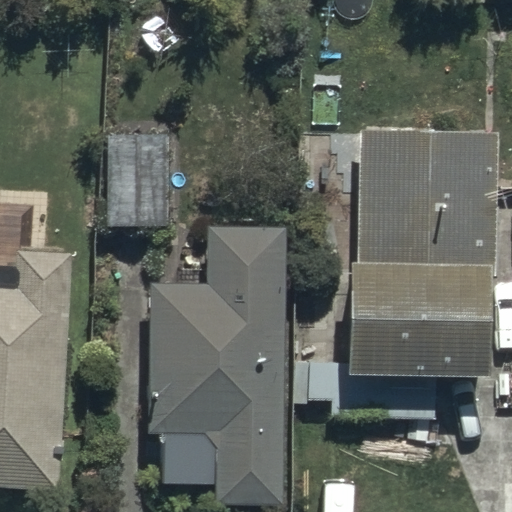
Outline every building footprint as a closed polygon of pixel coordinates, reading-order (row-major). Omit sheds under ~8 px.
[(44,26),(43,0),(0,0),(1,27),(44,26)] [(97,212),(166,213),(167,114),(98,114),(97,212)] [(433,418),(434,362),(481,362),(483,115),(340,114),(338,349),(295,348),(294,416),(433,418)] [(138,409),(156,409),(156,465),(195,465),(195,482),(271,482),(274,204),(198,204),(197,261),(139,260),(138,409)] [(0,479),(44,482),(58,235),(8,232),(6,268),(0,268),(0,479)]
